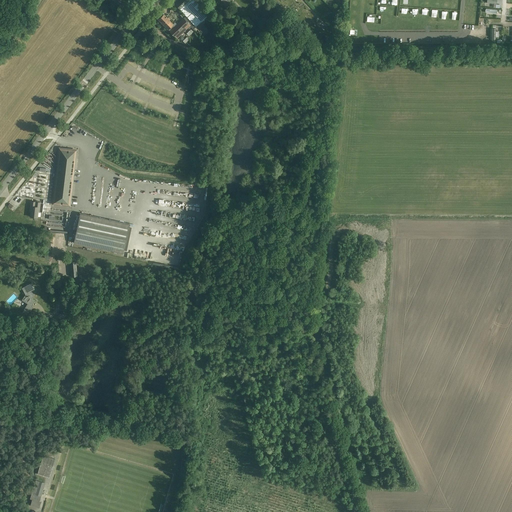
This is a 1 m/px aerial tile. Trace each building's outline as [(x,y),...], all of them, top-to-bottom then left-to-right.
[(175,4),(186,16),(196,27),(204,35),(209,31),(203,24),(204,23),(205,22),(203,19),(209,14),(196,0),(176,0),(174,2),(175,4)] [(159,19),(164,25),(170,31),(175,36),(177,39),(190,26),(193,30),(196,27),(186,16),(175,26),(173,25),(164,15),(159,19)] [(69,206),(75,158),(76,150),(59,148),(53,204),(69,206)] [(31,201),(30,211),(27,210),(26,219),(19,218),(19,224),(30,226),(30,219),(31,219),(33,218),(33,217),(37,217),(38,211),(39,211),(40,202),(31,201)] [(179,234),(130,224),(80,213),(74,243),(173,264),(179,234)] [(69,249),(69,231),(58,231),(57,248),(69,249)] [(42,241),(41,257),(50,258),(51,242),(42,241)] [(70,262),(71,276),(78,276),(76,261),(70,262)] [(34,290),(31,283),(22,288),(23,287),(26,293),(22,300),(28,304),(23,312),(26,314),(34,301),(30,299),(32,296),(30,292),(34,290)] [(11,306),(20,298),(16,293),(6,301),(11,306)] [(49,477),(55,459),(43,455),(37,474),(49,477)] [(40,501),(41,497),(45,483),(36,480),(30,499),(32,499),(30,505),(39,508),(41,502),(40,501)]
